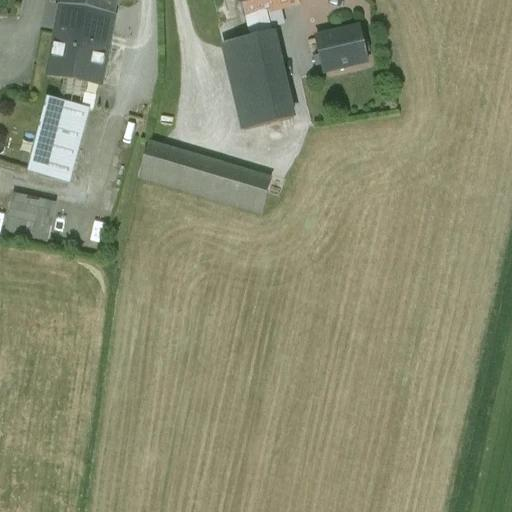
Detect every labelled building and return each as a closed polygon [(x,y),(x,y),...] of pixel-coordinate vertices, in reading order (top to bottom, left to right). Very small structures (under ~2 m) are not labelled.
[(64,0),(63,7),(62,7),(58,26),(109,36),(113,16),(112,16),(114,0),(64,0)] [(297,0),(241,0),(251,40),(224,47),(229,72),(249,68),(263,128),(291,122),(284,92),(288,91),(287,86),(283,87),(267,16),(300,8),(297,0)] [(109,36),(58,26),(48,77),(100,86),(109,36)] [(358,31),(316,41),(320,59),(315,60),(317,68),(322,67),(324,75),(366,65),(358,31)] [(87,112),(6,90),(0,114),(0,166),(68,184),(87,112)] [(271,184),(149,147),(139,180),(261,217),(271,184)] [(57,241),(63,202),(17,195),(11,234),(57,241)]
